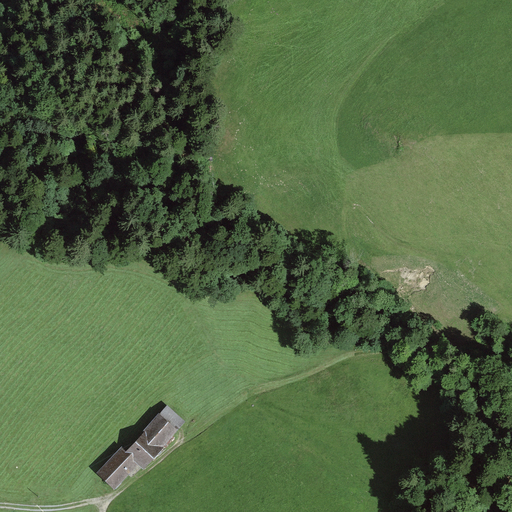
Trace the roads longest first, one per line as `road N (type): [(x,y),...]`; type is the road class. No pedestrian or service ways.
road 1 (track): [(93,502),(125,490),(185,433),(264,389),(381,351)]
road 2 (track): [(358,209),(391,237),(442,255),(511,251)]
